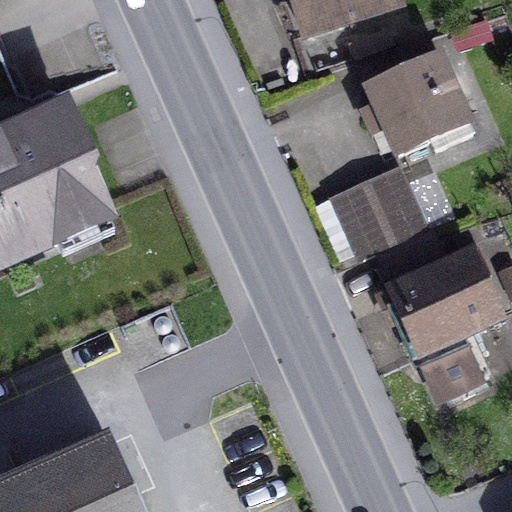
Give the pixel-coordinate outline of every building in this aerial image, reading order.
[(293,0),(306,39),(400,8),(397,0),(293,0)] [(458,40),(462,52),(492,43),(488,31),(458,40)] [(388,32),(350,46),(355,60),(393,46),(388,32)] [(439,61),(430,41),(357,65),(369,93),(439,61)] [(432,145),(436,155),(474,138),(439,61),(369,93),(377,110),(387,132),(399,160),(432,145)] [(364,115),(374,138),(387,132),(377,110),(364,115)] [(89,175),(95,173),(69,116),(0,146),(0,296),(120,242),(105,211),(89,175)] [(339,207),(364,263),(380,256),(424,237),(399,181),(368,195),(339,207)] [(439,253),(431,234),(424,237),(380,256),(388,274),(397,294),(392,296),(405,324),(421,359),(438,398),(440,402),(484,382),(465,339),(501,323),(483,283),(493,278),(480,251),(445,266),(439,253)] [(394,329),(405,324),(392,296),(381,301),(387,314),(394,329)] [(139,511),(134,498),(110,445),(21,485),(0,493),(0,511),(139,511)] [(0,482),(0,493),(21,485),(16,475),(0,482)] [(146,511),(139,496),(134,498),(139,511),(146,511)]
